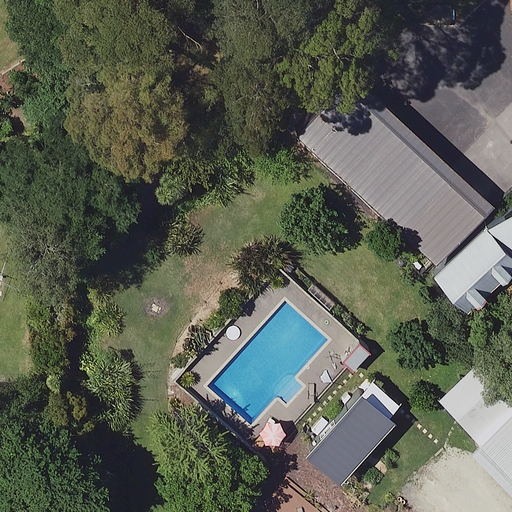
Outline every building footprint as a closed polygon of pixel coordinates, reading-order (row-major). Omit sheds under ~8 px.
[(441,179),(341,85),(296,133),(395,227),(441,179)] [(303,170),(284,144),(250,169),(269,195),(303,170)] [(511,198),(426,271),(458,309),(511,263),(511,198)] [(511,388),(497,373),(450,417),(511,482),(511,388)] [(371,429),(346,406),(309,446),(335,469),(371,429)]
